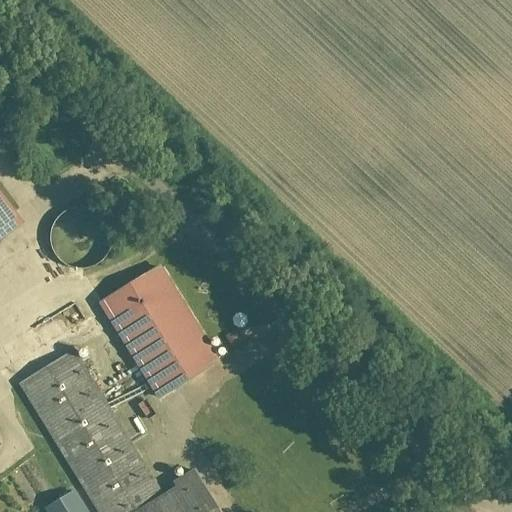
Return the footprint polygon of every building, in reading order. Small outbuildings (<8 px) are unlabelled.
[(0,245),(30,223),(0,184),(0,245)] [(67,213),(59,255),(100,263),(108,222),(67,213)] [(164,268),(106,302),(165,400),(222,366),(164,268)] [(76,354),(22,387),(99,511),(192,511),(177,488),(164,497),(76,354)] [(223,511),(197,471),(175,485),(177,488),(192,511),(223,511)] [(89,511),(77,492),(46,511),(89,511)]
